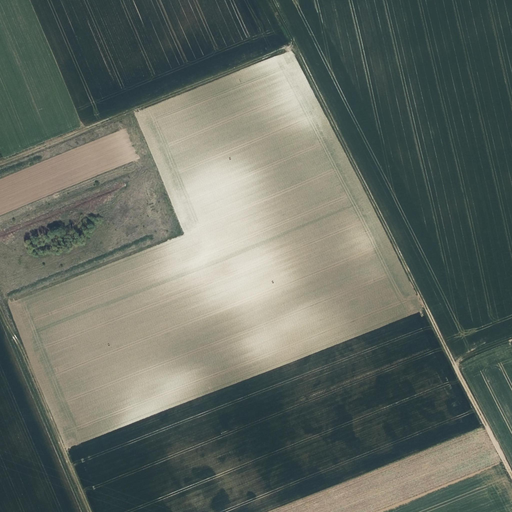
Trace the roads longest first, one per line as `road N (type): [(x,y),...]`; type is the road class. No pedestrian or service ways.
road 1 (track): [(272,0),(511,482)]
road 2 (track): [(0,306),(92,511)]
